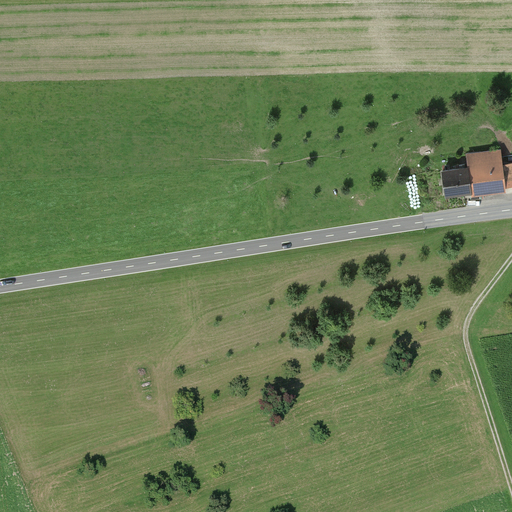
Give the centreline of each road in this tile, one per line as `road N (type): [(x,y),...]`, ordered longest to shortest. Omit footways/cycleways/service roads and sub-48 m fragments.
road 1 (tertiary): [(0,287),(511,210)]
road 2 (track): [(511,484),(467,336),(475,309),(511,259)]
